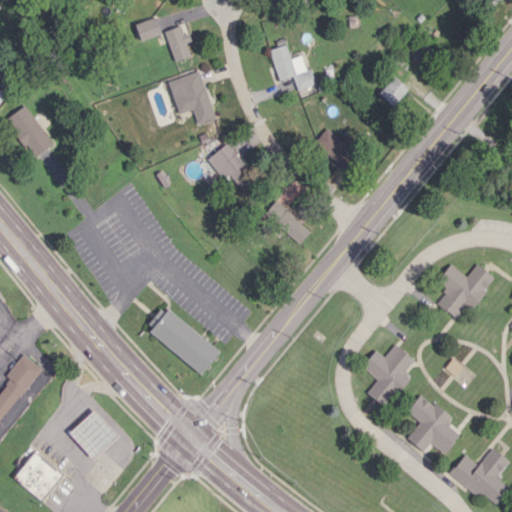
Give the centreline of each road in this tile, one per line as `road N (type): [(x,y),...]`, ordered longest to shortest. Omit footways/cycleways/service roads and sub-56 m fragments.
road 1 (residential): [(381,300),(427,252),(481,234),(511,240),(451,498),(348,407),(341,379),(348,347),(381,300)]
road 2 (tertiary): [(511,48),(191,438)]
road 3 (secondary): [(191,438),(0,236)]
road 4 (residential): [(361,229),(289,165),(246,86),(230,0)]
